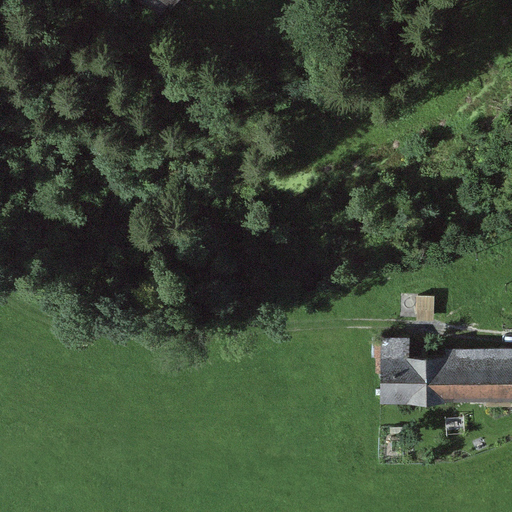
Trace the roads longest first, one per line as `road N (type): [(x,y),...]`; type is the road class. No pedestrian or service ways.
road 1 (track): [(187,5),(290,57),(319,109),(286,160),(166,192),(0,134)]
road 2 (track): [(511,328),(300,330),(0,276)]
